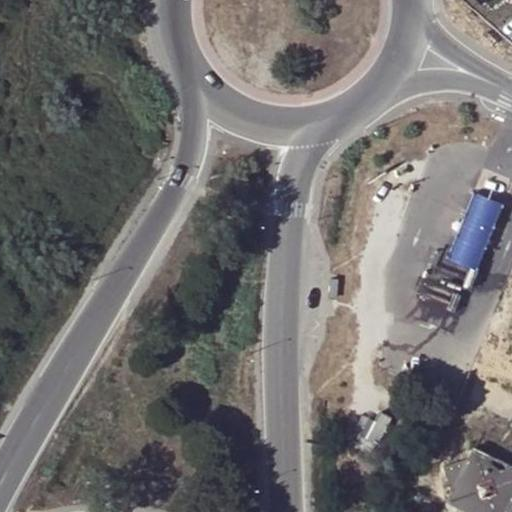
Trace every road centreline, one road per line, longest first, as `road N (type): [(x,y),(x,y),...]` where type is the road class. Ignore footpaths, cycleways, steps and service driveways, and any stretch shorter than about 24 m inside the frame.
road 1 (primary): [(193,71),(196,123),(182,179),(0,482)]
road 2 (primary): [(287,511),(292,187),(308,147),(339,114)]
road 3 (primary): [(193,71),(242,114),(274,124),(339,114)]
